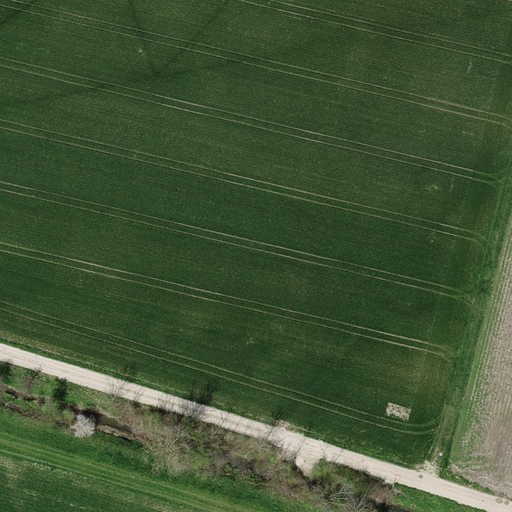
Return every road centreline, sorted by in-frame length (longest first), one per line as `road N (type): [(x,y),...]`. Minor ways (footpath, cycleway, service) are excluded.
road 1 (track): [(0,354),(511,511)]
road 2 (track): [(280,511),(0,424)]
